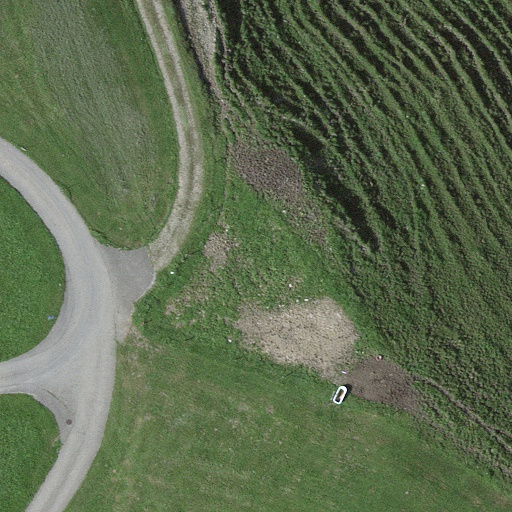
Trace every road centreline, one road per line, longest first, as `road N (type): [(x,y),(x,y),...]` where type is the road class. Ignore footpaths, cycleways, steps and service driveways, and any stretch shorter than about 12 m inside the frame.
road 1 (unclassified): [(0,140),(55,174),(120,280),(101,444),(73,511)]
road 2 (track): [(141,0),(187,245),(120,280)]
